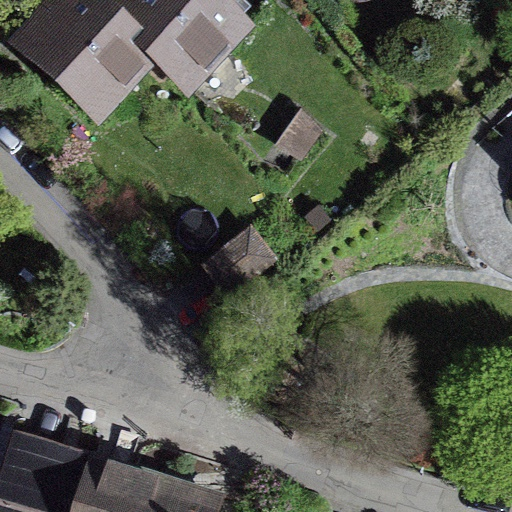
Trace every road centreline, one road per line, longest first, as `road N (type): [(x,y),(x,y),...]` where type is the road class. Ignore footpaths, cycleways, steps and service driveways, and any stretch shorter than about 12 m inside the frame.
road 1 (residential): [(118,399),(454,511)]
road 2 (residential): [(118,399),(124,335),(87,264),(0,151)]
road 3 (residential): [(0,360),(118,399)]
